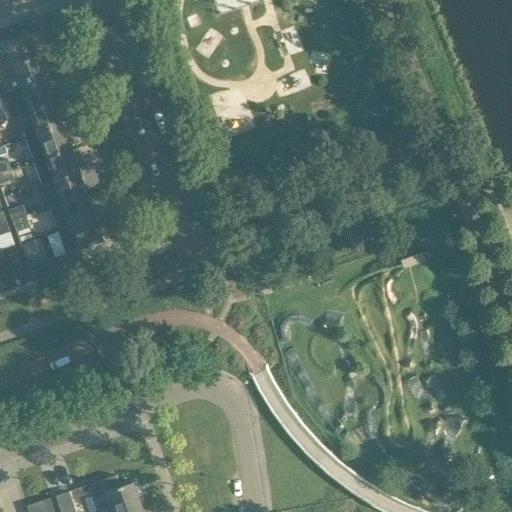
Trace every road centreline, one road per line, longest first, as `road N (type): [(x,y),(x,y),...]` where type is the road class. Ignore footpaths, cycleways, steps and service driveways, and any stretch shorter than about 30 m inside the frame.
road 1 (residential): [(196,233),(110,0)]
road 2 (residential): [(0,453),(193,387),(221,393)]
road 3 (residential): [(253,511),(236,413),(221,393)]
